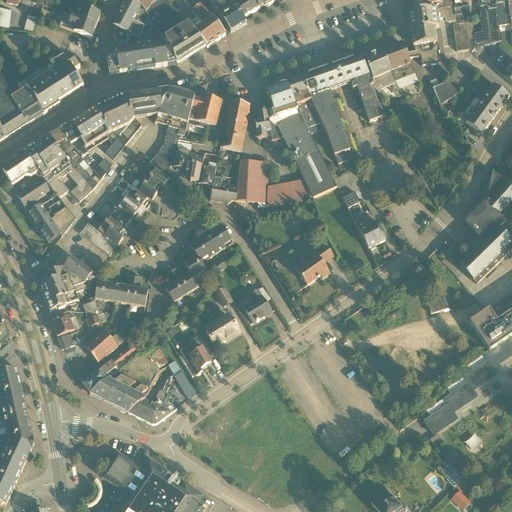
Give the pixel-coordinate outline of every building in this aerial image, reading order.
[(143,11),(130,0),(126,0),(118,15),(113,37),(115,45),(128,44),(126,34),(137,38),(148,19),(143,11)] [(153,0),(130,0),(143,11),(153,0)] [(158,0),(153,0),(143,11),(148,19),(167,44),(177,66),(205,48),(193,31),(184,19),(158,0)] [(193,31),(205,48),(207,50),(224,36),(209,17),(194,0),(189,0),(185,4),(197,19),(191,24),(195,29),(193,31)] [(205,0),(224,23),(230,33),(246,25),(243,20),(231,0),(205,0)] [(252,0),(231,0),(243,20),(259,10),(252,0)] [(252,0),(259,10),(276,0),(252,0)] [(456,9),(453,0),(407,0),(406,2),(408,15),(456,9)] [(467,4),(466,0),(453,0),(456,9),(453,24),(452,27),(456,53),(469,52),(474,51),(467,4)] [(498,28),(494,0),(481,0),(482,0),(479,20),(481,35),(473,36),(474,46),(482,45),(483,47),(497,45),(499,55),(502,54),(498,28)] [(502,0),(494,0),(498,28),(508,26),(507,18),(505,18),(502,0)] [(76,2),(71,17),(96,27),(100,15),(83,9),(84,5),(76,2)] [(408,15),(410,33),(435,30),(439,29),(438,21),(444,20),(444,22),(449,25),(453,24),(456,9),(408,15)] [(0,29),(8,30),(11,13),(0,11),(0,29)] [(92,41),(96,27),(71,17),(65,15),(59,27),(92,41)] [(37,19),(27,16),(24,31),(33,33),(37,19)] [(437,47),(435,30),(410,33),(413,50),(414,53),(406,55),(408,61),(420,59),(421,68),(439,65),(438,54),(437,47)] [(123,50),(110,52),(108,62),(108,76),(177,66),(167,44),(123,50)] [(381,54),(395,84),(414,76),(408,61),(406,55),(402,46),(381,54)] [(361,62),(381,104),(385,102),(380,92),(392,87),(393,90),(393,91),(392,92),(392,93),(393,95),(394,96),(396,97),(397,99),(403,97),(399,91),(395,84),(381,54),(361,62)] [(511,61),(506,57),(494,71),(503,78),(502,79),(511,87),(511,61)] [(70,97),(83,89),(77,79),(73,74),(79,70),(74,62),(68,65),(63,58),(22,83),(43,117),(59,107),(58,105),(70,97)] [(353,63),(346,65),(348,70),(343,71),(348,85),(352,84),(353,85),(351,86),(352,91),(356,90),(359,98),(353,100),(358,114),(364,112),(368,125),(384,120),(387,118),(381,104),(361,62),(361,60),(353,63)] [(308,78),(324,72),(346,65),(353,63),(352,61),(307,76),(308,78)] [(301,81),(321,125),(324,131),(327,137),(334,158),(340,172),(347,170),(344,164),(353,161),(329,92),(335,90),(330,76),(326,77),(324,72),(308,78),(301,81)] [(395,84),(399,91),(417,83),(414,76),(395,84)] [(509,98),(480,78),(471,90),(483,99),(480,103),(475,99),(463,116),(468,120),(465,124),(481,136),(509,98)] [(429,83),(439,107),(453,99),(459,92),(454,81),(438,87),(435,80),(429,83)] [(285,86),(306,130),(321,125),(301,81),(286,86),(286,85),(285,85),(285,86)] [(0,131),(6,141),(27,128),(6,94),(0,84),(0,82),(0,131)] [(6,94),(27,128),(43,117),(22,83),(6,94)] [(303,182),(313,200),(336,189),(310,136),(306,130),(285,86),(266,93),(273,112),(267,114),(268,122),(275,129),(277,129),(283,140),(303,182)] [(144,96),(148,117),(147,119),(148,117),(158,115),(168,92),(144,96)] [(168,92),(158,115),(157,117),(154,126),(155,125),(168,128),(177,96),(173,94),(172,95),(169,94),(169,92),(168,92)] [(123,99),(133,119),(148,117),(144,96),(123,99)] [(150,167),(164,177),(167,173),(171,168),(172,169),(176,151),(177,145),(178,144),(180,138),(184,139),(187,126),(194,99),(193,99),(192,101),(189,100),(189,99),(177,96),(168,128),(166,135),(163,147),(148,166),(150,167)] [(201,101),(195,128),(205,131),(205,129),(209,130),(215,131),(221,104),(220,104),(218,103),(215,103),(214,102),(215,100),(214,100),(211,99),(208,99),(206,98),(203,97),(202,97),(201,101)] [(118,138),(134,121),(133,119),(123,99),(95,112),(100,120),(107,133),(112,135),(113,135),(118,138)] [(194,99),(187,126),(195,128),(201,101),(199,101),(196,100),(194,99)] [(241,155),(251,108),(229,103),(219,149),(241,155)] [(268,122),(267,114),(267,113),(265,111),(263,109),(260,110),(258,111),(257,113),(256,115),(258,123),(254,123),(257,141),(267,139),(266,134),(269,133),(271,143),(283,140),(277,129),(275,129),(268,122)] [(93,113),(95,112),(94,111),(93,111),(92,112),(70,126),(71,127),(93,113)] [(79,143),(87,154),(108,142),(110,145),(111,146),(117,140),(118,138),(113,135),(112,135),(107,133),(100,120),(98,121),(93,113),(71,127),(80,143),(79,143)] [(134,121),(118,138),(117,140),(124,149),(128,143),(140,130),(141,128),(134,121)] [(70,148),(84,163),(93,173),(101,182),(105,176),(98,168),(88,157),(87,154),(79,143),(80,143),(71,127),(61,133),(70,148)] [(70,168),(93,192),(97,186),(89,177),(85,173),(79,167),(84,163),(70,148),(61,133),(50,140),(50,139),(49,140),(70,168)] [(27,156),(44,180),(44,181),(58,200),(68,193),(62,184),(60,184),(59,185),(57,183),(57,180),(60,178),(63,179),(67,176),(77,188),(70,195),(79,205),(93,192),(70,168),(49,140),(47,141),(48,141),(51,147),(49,148),(46,147),(43,147),(41,149),(37,152),(35,154),(34,156),(34,159),(32,161),(28,156),(27,155),(27,156)] [(117,140),(111,146),(104,155),(113,162),(124,149),(117,140)] [(48,141),(47,141),(46,141),(45,141),(44,142),(43,143),(42,144),(42,145),(34,152),(33,151),(33,152),(31,152),(30,152),(29,153),(28,154),(28,155),(27,155),(28,156),(32,161),(34,159),(34,156),(35,154),(37,152),(41,149),(43,147),(46,147),(49,148),(51,147),(48,141)] [(177,145),(176,151),(189,154),(191,146),(178,144),(177,145)] [(176,151),(172,169),(174,170),(182,171),(181,173),(181,176),(185,176),(185,178),(186,178),(186,176),(189,157),(189,154),(176,151)] [(511,250),(511,244),(498,230),(505,224),(499,217),(500,216),(501,217),(505,213),(504,211),(511,201),(511,155),(504,165),(511,171),(511,174),(505,183),(493,173),(491,173),(477,197),(485,204),(463,224),(478,240),(469,248),(474,253),(458,268),(476,286),(511,250)] [(44,180),(27,156),(2,173),(11,188),(26,179),(30,179),(32,178),(37,185),(17,198),(24,210),(49,193),(42,182),(44,180)] [(189,157),(186,176),(194,177),(194,181),(199,182),(201,167),(202,159),(189,157)] [(365,170),(362,159),(354,162),(358,172),(365,170)] [(98,168),(105,176),(112,168),(104,161),(98,168)] [(85,173),(89,177),(93,173),(84,163),(79,167),(85,173)] [(269,165),(241,163),(237,189),(235,202),(266,205),(268,188),(269,165)] [(157,190),(166,179),(164,177),(150,167),(141,178),(157,190)] [(215,168),(201,167),(199,182),(198,186),(206,187),(205,192),(211,193),(213,180),(215,168)] [(148,202),(157,190),(141,178),(132,189),(148,202)] [(222,181),(213,180),(211,193),(209,202),(228,206),(235,202),(237,189),(221,186),(222,181)] [(313,200),(303,182),(268,188),(266,205),(267,209),(313,200)] [(140,213),(148,202),(132,189),(124,200),(140,213)] [(359,204),(354,193),(342,199),(347,210),(359,204)] [(132,224),(140,213),(124,200),(115,212),(132,224)] [(41,206),(28,215),(47,245),(59,237),(61,239),(75,221),(65,209),(53,218),(54,219),(51,221),(41,206)] [(123,235),(132,224),(115,212),(107,222),(123,235)] [(370,213),(353,222),(368,251),(385,242),(370,213)] [(115,247),(123,235),(107,222),(98,234),(115,247)] [(115,247),(98,234),(88,225),(80,236),(107,257),(115,247)] [(233,245),(222,228),(211,235),(212,238),(203,244),(201,241),(190,248),(202,265),(233,245)] [(295,272),(306,287),(320,278),(322,280),(330,275),(323,266),(333,259),(325,247),(309,258),(311,260),(295,272)] [(202,265),(190,248),(185,252),(190,260),(184,265),(190,274),(194,280),(206,272),(202,265)] [(47,286),(40,289),(50,313),(57,310),(58,312),(65,310),(64,308),(68,306),(70,307),(76,305),(76,304),(78,303),(75,295),(89,289),(97,279),(71,259),(64,269),(46,275),(47,278),(44,279),(47,286)] [(211,267),(217,275),(226,269),(221,260),(211,267)] [(177,269),(171,273),(187,297),(199,289),(194,280),(190,274),(182,278),(177,269)] [(174,305),(187,297),(171,273),(165,276),(171,285),(164,289),(174,305)] [(126,288),(119,287),(116,305),(129,307),(134,279),(128,278),(126,288)] [(141,280),(134,279),(129,307),(145,310),(148,292),(139,290),(141,280)] [(119,287),(97,283),(94,301),(116,305),(119,287)] [(224,289),(214,295),(223,310),(233,304),(224,289)] [(249,297),(253,303),(250,305),(246,302),(241,305),(243,309),(242,310),(249,322),(250,321),(253,325),(255,323),(256,324),(264,319),(263,318),(268,315),(269,316),(271,314),(265,304),(270,301),(262,289),(249,297)] [(97,309),(92,299),(87,301),(89,304),(82,307),(85,315),(97,309)] [(177,314),(170,304),(165,307),(167,311),(161,314),(164,317),(159,320),(165,331),(171,328),(170,325),(175,322),(172,317),(177,314)] [(90,328),(108,321),(98,309),(97,309),(85,315),(90,328)] [(511,327),(503,334),(488,312),(486,312),(469,323),(481,342),(493,333),(496,338),(485,345),(489,352),(488,353),(465,368),(469,374),(445,390),(450,396),(420,418),(433,437),(457,421),(453,414),(477,399),(473,392),(497,376),(493,370),(511,357),(511,327)] [(215,349),(240,333),(228,315),(203,331),(215,349)] [(60,324),(52,327),(57,338),(79,330),(75,318),(69,320),(68,318),(59,322),(60,324)] [(159,320),(146,318),(143,331),(157,333),(159,320)] [(177,333),(171,329),(166,336),(172,340),(177,333)] [(103,331),(84,348),(98,364),(123,343),(118,337),(120,336),(118,333),(110,339),(103,331)] [(71,335),(58,340),(62,351),(75,346),(71,335)] [(190,346),(180,352),(195,377),(201,373),(200,371),(211,364),(195,339),(189,343),(190,346)] [(137,352),(132,346),(81,386),(89,395),(114,376),(111,372),(137,352)] [(158,369),(167,363),(158,350),(149,355),(146,350),(89,395),(127,415),(145,400),(160,372),(158,369)] [(180,370),(175,362),(168,367),(173,375),(180,370)] [(33,446),(17,370),(5,373),(0,376),(0,503),(6,506),(33,446)] [(195,396),(181,374),(174,378),(188,401),(195,396)] [(155,427),(176,411),(160,402),(164,394),(155,390),(149,403),(145,401),(127,415),(151,427),(155,427)] [(429,442),(436,451),(444,445),(437,436),(429,442)] [(460,460),(454,454),(445,461),(452,468),(460,460)] [(192,511),(203,497),(183,484),(179,491),(163,480),(168,473),(148,460),(141,470),(118,455),(101,479),(114,487),(97,511),(192,511)] [(445,461),(436,470),(454,489),(463,480),(445,461)] [(83,506),(79,505),(77,509),(83,510),(88,510),(93,508),(97,504),(100,500),(102,495),(101,489),(100,484),(96,480),(93,483),(96,487),(97,492),(96,497),(94,501),(91,504),(87,505),(83,506)] [(462,481),(455,488),(460,494),(468,487),(462,481)] [(389,491),(372,507),(376,511),(398,511),(402,509),(394,501),(396,498),(389,491)] [(461,511),(469,504),(458,493),(450,502),(461,511)] [(211,503),(206,511),(212,511),(216,506),(211,503)]
